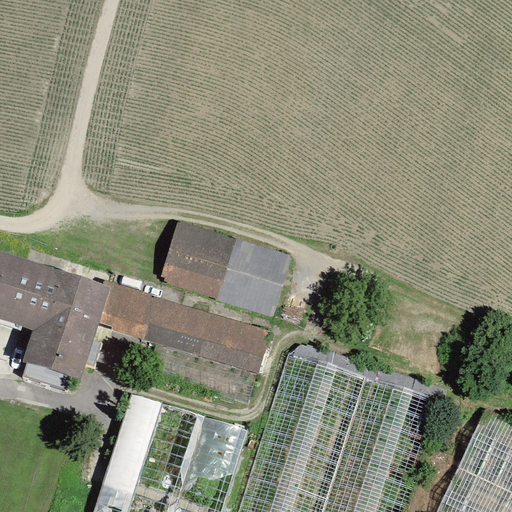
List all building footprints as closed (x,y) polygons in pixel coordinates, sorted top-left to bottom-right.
[(287,256),(178,222),(160,279),(269,313),(287,256)] [(0,319),(31,329),(22,362),(26,364),(21,377),(63,388),(67,375),(80,379),(98,323),(110,288),(101,285),(0,251),(0,319)] [(151,295),(103,280),(101,285),(110,288),(98,323),(111,328),(110,331),(257,374),(270,332),(150,296),(151,295)] [(408,511),(440,416),(289,366),(240,511),(408,511)] [(129,396),(92,511),(220,511),(245,432),(129,396)] [(440,511),(511,511),(511,436),(483,423),(440,511)] [(440,431),(426,474),(446,481),(460,437),(440,431)]
